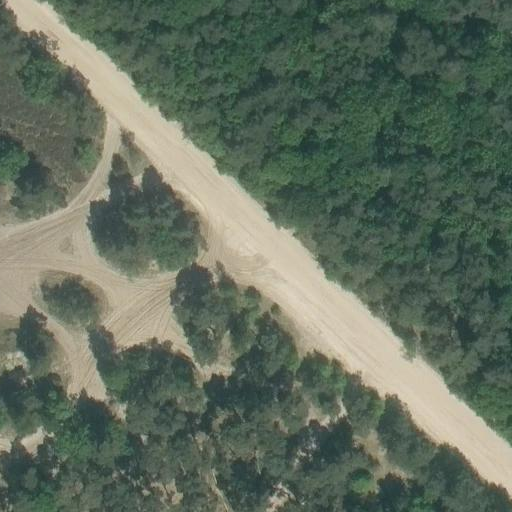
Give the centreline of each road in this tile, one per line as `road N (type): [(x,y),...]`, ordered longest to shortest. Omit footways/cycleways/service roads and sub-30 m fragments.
road 1 (track): [(511,477),(13,0)]
road 2 (track): [(356,328),(303,463),(269,511)]
road 3 (track): [(123,105),(108,164),(80,215),(0,243)]
